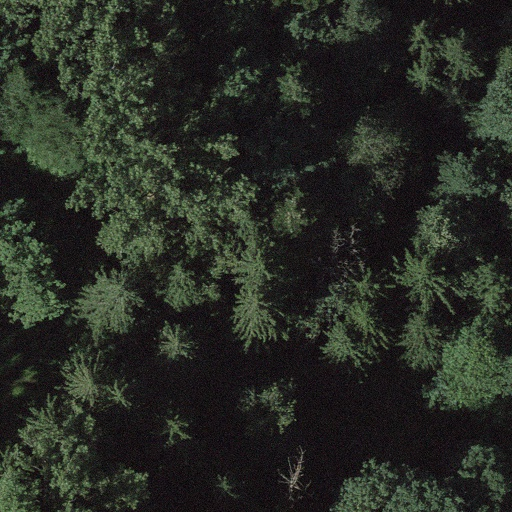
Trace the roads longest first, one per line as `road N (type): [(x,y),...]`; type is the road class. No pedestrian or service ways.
road 1 (track): [(0,400),(55,395),(292,413)]
road 2 (track): [(511,453),(292,413)]
